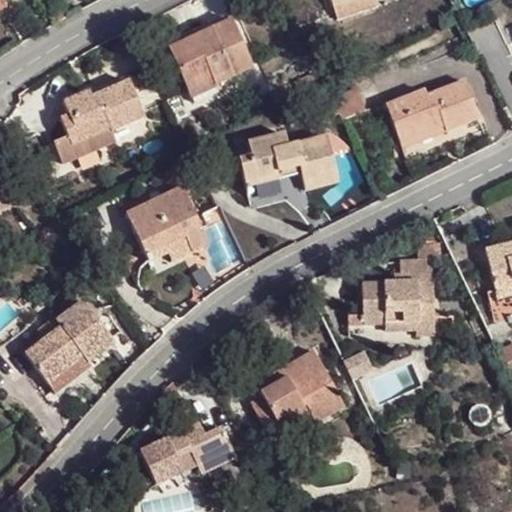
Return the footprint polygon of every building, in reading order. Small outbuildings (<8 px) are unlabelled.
[(373,0),(374,1),(376,0),(328,0),(332,11),(363,2),(362,0),(373,0)] [(215,83),(217,89),(256,74),(234,24),(215,31),(213,28),(200,32),(186,37),(189,46),(170,53),(178,73),(190,69),(199,89),(215,83)] [(219,95),(217,89),(215,83),(199,89),(190,69),(178,73),(191,104),(219,95)] [(115,130),(118,136),(119,138),(151,127),(136,88),(97,103),(95,98),(82,103),(70,108),(75,123),(67,126),(78,153),(109,140),(107,133),(115,130)] [(441,127),(444,135),(445,139),(480,126),(465,89),(426,103),(424,99),(384,114),(399,153),(417,146),(434,139),(431,131),(441,127)] [(336,124),(363,115),(359,101),(332,110),(336,124)] [(434,139),(444,135),(441,127),(431,131),(434,139)] [(109,140),(118,136),(115,130),(107,133),(109,140)] [(244,164),(251,193),(288,185),(286,177),(303,174),(309,196),(326,192),(343,189),(332,141),(292,150),(289,139),(253,147),(257,162),(244,164)] [(0,235),(8,229),(34,207),(5,174),(0,178),(0,235)] [(288,185),(251,193),(255,209),(292,201),(288,185)] [(134,220),(152,259),(187,244),(195,259),(205,255),(215,250),(189,194),(134,220)] [(0,243),(12,233),(8,229),(0,235),(0,243)] [(187,244),(152,259),(155,266),(169,261),(174,269),(195,259),(187,244)] [(511,250),(487,256),(497,298),(511,294),(511,250)] [(369,288),(369,317),(369,322),(393,321),(393,330),(421,329),(420,336),(440,336),(440,265),(408,265),(407,287),(388,287),(369,288)] [(500,309),(511,305),(511,294),(497,298),(500,309)] [(66,344),(57,350),(33,365),(53,389),(89,365),(94,371),(108,361),(122,351),(95,314),(61,337),(66,344)] [(369,322),(369,317),(351,317),(351,338),(369,339),(369,329),(369,322)] [(393,321),(369,322),(369,329),(393,330),(393,321)] [(52,343),(57,350),(66,344),(61,337),(52,343)] [(511,348),(500,354),(510,376),(511,374),(511,348)] [(288,433),(286,428),(284,425),(310,411),(312,415),(319,428),(348,413),(323,367),(293,382),(264,397),(268,406),(258,410),(274,439),(288,433)] [(284,425),(286,428),(312,415),(310,411),(284,425)] [(200,471),(234,455),(223,434),(210,440),(203,428),(198,430),(191,417),(162,431),(166,438),(169,445),(143,457),(158,491),(185,479),(179,466),(194,459),(200,471)] [(238,463),(234,455),(200,471),(194,459),(179,466),(185,479),(190,486),(238,463)]
